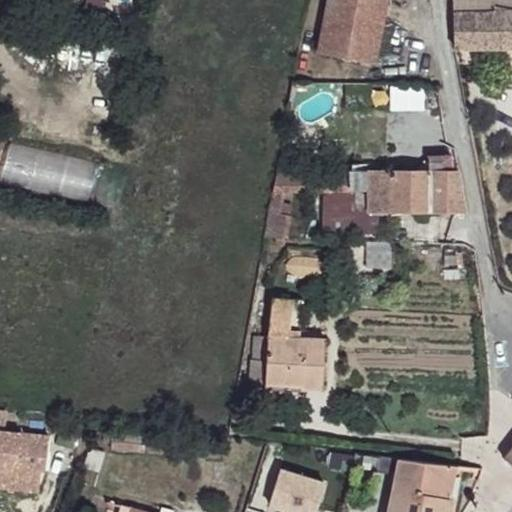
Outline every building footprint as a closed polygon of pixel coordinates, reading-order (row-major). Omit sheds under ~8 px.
[(384,0),(328,0),(317,53),(371,65),(384,0)] [(511,0),(454,0),(451,44),(511,50),(511,0)] [(88,87),(115,92),(124,45),(97,40),(88,87)] [(432,150),(432,167),(450,168),(451,152),(432,150)] [(432,167),(299,170),(300,209),(320,211),(321,226),(364,226),(377,218),(377,207),(464,208),(459,168),(450,168),(432,167)] [(299,170),(273,172),(269,213),(267,233),(275,233),(292,235),(292,222),(279,222),(282,210),(300,209),(299,170)] [(323,336),(266,330),(262,380),(296,382),(298,387),(318,388),(323,336)] [(40,436),(0,432),(0,471),(10,472),(10,468),(33,470),(37,470),(40,436)] [(394,459),(358,456),(357,465),(393,472),(394,459)] [(448,511),(454,467),(394,459),(393,472),(386,511),(448,511)] [(10,472),(0,471),(0,488),(8,489),(31,491),(33,470),(10,468),(10,472)] [(312,511),(318,488),(275,478),(267,511),(312,511)]
